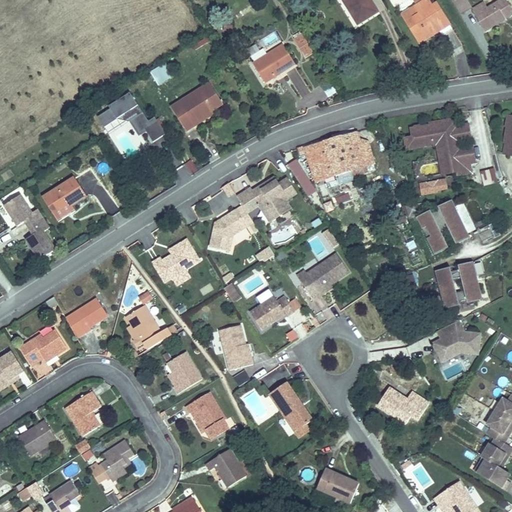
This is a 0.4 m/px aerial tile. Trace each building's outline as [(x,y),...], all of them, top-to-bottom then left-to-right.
[(343,0),(358,24),(378,12),(370,0),(367,0),(366,1),(366,0),(343,0)] [(416,0),(415,1),(418,6),(422,12),(414,17),(417,21),(409,26),(417,39),(425,34),(427,38),(435,33),(433,29),(437,27),(439,31),(450,25),(437,3),(432,6),(428,0),(416,0)] [(465,0),(450,0),(459,13),(470,7),(465,0)] [(511,9),(506,0),(500,0),(487,8),(482,11),(484,14),(476,18),(485,32),(492,27),(490,25),(504,17),(506,19),(511,15),(511,9)] [(487,8),(484,2),(471,10),(476,18),(484,14),(482,11),(487,8)] [(403,15),(409,26),(417,21),(414,17),(422,12),(418,6),(403,15)] [(492,27),(506,19),(504,17),(490,25),(492,27)] [(305,38),(302,34),(294,39),(297,43),(305,38)] [(417,39),(420,43),(427,38),(425,34),(417,39)] [(195,50),(211,41),(208,37),(193,46),(195,50)] [(305,38),(297,43),(304,54),(312,49),(305,38)] [(283,45),(253,64),(265,83),(295,64),(283,45)] [(314,53),(312,49),(304,54),(306,58),(314,53)] [(174,76),(166,63),(151,73),(159,86),(174,76)] [(195,126),(193,123),(212,111),(223,104),(210,83),(171,108),(186,131),(195,126)] [(149,122),(131,93),(109,107),(111,109),(98,118),(105,128),(117,120),(129,122),(132,121),(140,133),(145,130),(153,143),(166,134),(155,118),(149,122)] [(214,114),(212,111),(193,123),(195,126),(214,114)] [(420,127),(416,128),(414,130),(412,131),(413,138),(406,140),(407,148),(423,146),(423,144),(433,142),(442,141),(445,156),(449,155),(450,162),(454,161),(456,173),(457,176),(472,173),(470,163),(476,162),(473,146),(459,149),(458,143),(472,141),(469,125),(455,127),(454,120),(442,122),(443,125),(431,127),(423,129),(420,127)] [(356,132),(297,149),(299,157),(307,155),(316,180),(335,174),(336,177),(352,172),(351,168),(365,164),(366,167),(374,164),(368,142),(361,140),(359,141),(356,132)] [(442,176),(456,173),(454,161),(450,162),(449,155),(445,156),(442,141),(433,142),(434,145),(437,145),(442,176)] [(289,164),(306,198),(315,193),(299,159),(289,164)] [(193,162),(186,164),(190,175),(197,172),(193,162)] [(365,164),(351,168),(352,172),(354,177),(368,172),(366,167),(365,164)] [(494,168),(480,172),(484,186),(498,183),(494,168)] [(335,174),(316,180),(317,183),(336,177),(335,174)] [(69,201),(72,205),(86,196),(75,178),(43,198),(52,212),(69,201)] [(296,194),(287,179),(279,185),(274,178),(263,185),(264,186),(265,188),(261,191),(260,190),(258,190),(257,190),(253,192),(251,189),(238,198),(243,206),(246,212),(258,204),(262,210),(274,212),(278,210),(282,215),(291,209),(286,201),(296,194)] [(379,193),(386,189),(381,181),(374,186),(379,193)] [(445,189),(444,181),(435,183),(435,187),(432,187),(432,183),(421,185),(423,194),(436,192),(436,190),(445,189)] [(229,184),(224,187),(229,195),(234,192),(229,184)] [(21,196),(5,206),(18,227),(25,222),(29,228),(44,219),(40,212),(34,216),(21,196)] [(69,201),(52,212),(57,221),(75,210),(72,205),(69,201)] [(327,213),(334,210),(331,201),(324,204),(327,213)] [(425,236),(434,253),(448,246),(442,235),(450,231),(456,244),(470,238),(452,201),(438,208),(439,210),(432,214),(431,211),(417,218),(422,229),(426,227),(429,234),(425,236)] [(416,203),(406,207),(410,217),(420,213),(416,203)] [(246,212),(243,206),(224,218),(225,220),(222,222),(220,220),(216,224),(210,248),(230,252),(233,236),(254,223),(246,212)] [(274,212),(262,210),(270,222),(282,215),(278,210),(274,212)] [(26,240),(39,260),(55,250),(42,229),(48,225),(44,219),(29,228),(33,235),(26,240)] [(495,223),(489,226),(495,238),(501,236),(495,223)] [(329,228),(307,240),(317,259),(339,248),(329,228)] [(200,262),(187,240),(179,245),(181,249),(172,255),(162,261),(160,259),(153,263),(165,283),(173,278),(186,271),(200,262)] [(179,245),(170,250),(172,255),(181,249),(179,245)] [(434,253),(435,255),(449,248),(448,246),(434,253)] [(275,256),(270,248),(260,254),(260,255),(263,259),(265,262),(275,256)] [(414,265),(421,262),(416,251),(409,254),(414,265)] [(319,293),(331,285),(349,273),(337,254),(306,274),(309,279),(302,283),(314,301),(321,296),(321,295),(319,293)] [(468,304),(483,300),(474,262),(459,266),(460,270),(452,272),(451,268),(435,271),(444,309),(460,306),(459,302),(467,300),(468,304)] [(186,271),(173,278),(177,286),(190,278),(186,271)] [(306,274),(305,272),(298,277),(302,283),(309,279),(306,274)] [(418,289),(413,274),(404,277),(409,292),(418,289)] [(232,283),(225,288),(229,294),(236,290),(232,283)] [(333,287),(331,285),(319,293),(321,295),(333,287)] [(236,290),(229,294),(235,303),(242,298),(236,290)] [(403,293),(389,299),(393,308),(407,302),(403,293)] [(274,297),(250,313),(262,331),(286,315),(287,317),(295,312),(285,297),(277,302),(274,297)] [(42,323),(56,345),(69,336),(67,333),(85,322),(74,304),(42,323)] [(409,305),(395,311),(398,320),(412,314),(409,305)] [(432,312),(424,316),(430,330),(439,326),(432,312)] [(130,352),(154,337),(151,332),(140,338),(124,313),(106,324),(118,343),(112,347),(116,353),(126,347),(130,352)] [(441,340),(439,341),(446,356),(458,350),(461,351),(461,353),(478,355),(481,335),(466,333),(460,320),(437,332),(441,340)] [(253,365),(251,357),(249,357),(246,345),(241,326),(220,331),(230,371),(253,365)] [(21,367),(30,361),(33,365),(46,357),(34,337),(26,342),(24,338),(0,352),(0,361),(8,375),(21,367)] [(446,356),(439,341),(433,344),(442,362),(461,353),(461,351),(458,350),(446,356)] [(162,365),(178,394),(203,380),(187,351),(162,365)] [(275,357),(254,369),(260,378),(280,366),(275,357)] [(30,361),(21,367),(24,371),(33,365),(30,361)] [(172,391),(155,363),(137,374),(149,395),(143,399),(147,406),(172,391)] [(239,387),(250,380),(245,371),(234,378),(239,387)] [(269,395),(295,432),(306,425),(313,420),(305,409),(304,410),(301,405),(302,404),(287,383),(269,395)] [(390,388),(378,406),(392,415),(393,413),(397,415),(396,418),(406,424),(411,416),(418,407),(424,411),(429,404),(412,392),(407,400),(390,388)] [(207,443),(231,428),(209,392),(185,406),(207,443)] [(511,395),(511,396),(508,402),(503,399),(495,412),(511,422),(511,395)] [(44,414),(61,442),(78,432),(70,419),(80,413),(71,398),(44,414)] [(194,433),(197,432),(180,403),(155,418),(160,427),(167,423),(178,442),(183,450),(199,441),(194,433)] [(418,407),(411,416),(418,421),(424,411),(418,407)] [(511,426),(511,422),(495,412),(487,425),(492,428),(488,434),(496,439),(504,444),(511,431),(510,430),(511,426)] [(167,423),(160,427),(173,446),(178,442),(167,423)] [(311,431),(306,425),(295,432),(299,438),(311,431)] [(24,428),(0,443),(0,445),(10,462),(35,446),(24,428)] [(511,448),(504,444),(496,439),(491,446),(489,445),(482,457),(483,458),(501,469),(511,450),(511,448)] [(74,471),(67,475),(76,490),(87,483),(91,490),(104,481),(102,477),(100,474),(103,472),(101,470),(106,467),(114,462),(105,448),(82,463),(85,469),(80,472),(79,471),(76,473),(74,471)] [(207,492),(226,480),(209,453),(185,468),(189,475),(195,471),(207,492)] [(501,469),(483,458),(475,471),(506,490),(510,483),(506,481),(503,479),(507,473),(501,469)] [(402,466),(405,470),(413,465),(410,460),(402,466)] [(100,474),(102,477),(109,472),(106,467),(101,470),(103,472),(100,474)] [(351,504),(359,484),(326,469),(317,489),(351,504)] [(16,492),(22,504),(43,493),(37,482),(16,492)] [(434,499),(440,507),(444,505),(447,511),(479,511),(459,482),(434,499)] [(49,509),(53,506),(60,502),(52,488),(29,502),(32,507),(27,510),(28,511),(49,511),(51,511),(49,509)]
